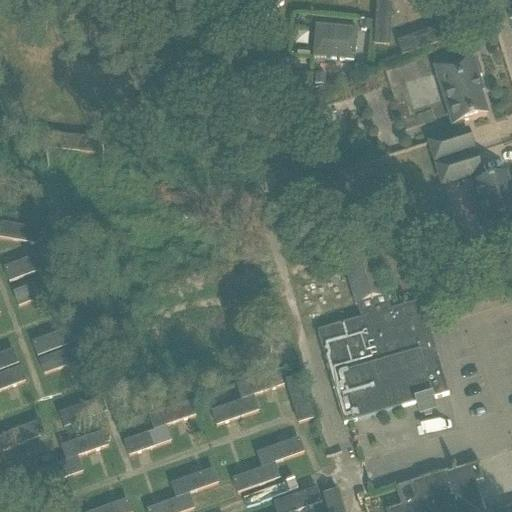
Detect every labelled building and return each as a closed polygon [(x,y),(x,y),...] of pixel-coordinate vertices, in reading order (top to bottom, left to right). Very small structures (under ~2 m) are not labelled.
[(375,1),(374,46),(386,46),(388,1),(375,1)] [(312,59),(354,61),(355,27),(313,26),(312,59)] [(402,57),(442,43),(436,27),(396,41),(402,57)] [(467,132),(465,133),(462,124),(486,116),(476,84),(479,83),(478,79),(481,78),(475,60),(472,61),(471,58),(433,69),(451,129),(454,128),(457,136),(429,145),(435,162),(473,150),(467,132)] [(393,176),(432,163),(426,144),(386,156),(393,176)] [(489,245),(511,237),(511,198),(505,177),(481,184),(478,175),(480,174),(475,156),(436,168),(442,186),(469,178),(472,187),(471,187),(489,245)] [(0,236),(27,240),(29,228),(0,224),(0,236)] [(429,401),(449,396),(421,303),(390,312),(372,250),(341,259),(359,321),(317,334),(344,426),(416,405),(416,406),(417,405),(421,417),(433,413),(429,401)] [(8,256),(0,258),(15,308),(47,298),(35,257),(10,264),(8,256)] [(265,311),(278,311),(278,283),(265,283),(265,311)] [(67,330),(31,342),(44,378),(79,365),(67,330)] [(0,409),(28,400),(11,351),(0,354),(0,409)] [(296,424),(311,419),(299,377),(284,381),(296,424)] [(217,428),(259,413),(249,384),(206,399),(217,428)] [(122,442),(128,458),(170,443),(165,427),(122,442)] [(55,481),(82,475),(78,456),(95,452),(93,443),(82,446),(80,437),(46,446),(55,481)] [(274,465),(303,455),(298,440),(255,454),(260,470),(231,480),(237,496),(279,482),(274,465)] [(447,473),(409,486),(396,490),(402,509),(391,511),(511,511),(511,508),(500,511),(484,511),(476,484),(483,482),(477,465),(466,469),(467,472),(449,477),(447,473)] [(213,470),(168,484),(173,501),(145,509),(145,511),(190,511),(194,511),(189,495),(218,486),(213,470)] [(326,511),(343,511),(337,490),(321,495),(326,511)] [(316,491),(272,504),(274,511),(297,511),(320,505),(316,491)] [(386,510),(398,506),(394,493),(382,497),(386,510)] [(129,511),(126,501),(92,511),(129,511)]
